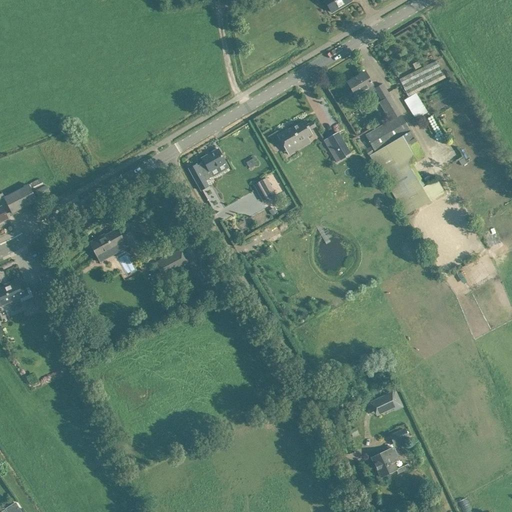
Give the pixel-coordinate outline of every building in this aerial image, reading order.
[(324,0),(326,3),(331,12),(351,0),(350,0),(324,0)] [(408,97),(445,78),(437,61),(399,79),(408,97)] [(418,61),(412,64),(415,69),(421,66),(418,61)] [(368,88),(372,86),(373,86),(365,72),(347,82),(358,101),(371,93),(368,88)] [(375,89),(374,90),(375,91),(381,101),(379,102),(387,116),(398,110),(383,84),(375,89)] [(422,116),(434,109),(423,90),(411,97),(422,116)] [(433,116),(440,126),(446,122),(440,112),(433,116)] [(389,120),(365,135),(375,152),(369,156),(405,215),(415,209),(407,197),(425,186),(412,163),(425,155),(400,114),(389,120)] [(310,130),(316,126),(313,121),(307,125),(304,120),(288,130),(287,129),(277,135),(287,151),(294,147),(293,146),(312,134),(310,130)] [(233,155),(266,142),(262,132),(229,145),(233,155)] [(338,132),(324,141),(332,154),(337,162),(350,154),(345,145),(338,132)] [(218,148),(201,158),(204,162),(197,165),(196,164),(188,169),(201,190),(208,186),(205,180),(213,176),(210,171),(225,162),(218,148)] [(37,200),(31,190),(43,184),(40,179),(4,198),(12,213),(37,200)] [(251,190),(257,206),(272,200),(266,184),(251,190)] [(46,185),(35,190),(39,197),(50,192),(46,185)] [(141,216),(130,222),(133,228),(144,222),(141,216)] [(116,247),(124,243),(117,229),(101,237),(101,236),(89,243),(98,257),(116,247)] [(124,252),(132,270),(140,266),(133,248),(124,252)] [(156,267),(150,269),(156,281),(162,278),(185,265),(189,263),(187,258),(185,259),(182,253),(184,253),(181,248),(153,262),(156,267)] [(21,303),(33,297),(34,299),(42,295),(37,282),(28,286),(29,288),(26,289),(21,278),(10,283),(10,284),(0,288),(0,305),(0,306),(19,298),(21,303)] [(219,290),(215,282),(204,289),(208,296),(219,290)] [(54,300),(64,320),(81,312),(70,291),(54,300)] [(0,327),(3,333),(10,330),(4,320),(0,322),(0,327)] [(70,362),(69,366),(71,369),(74,369),(77,368),(77,363),(75,360),(72,360),(70,362)] [(402,403),(396,390),(374,400),(380,413),(402,403)] [(409,436),(405,428),(391,435),(394,443),(409,436)] [(381,453),(372,458),(381,477),(390,473),(394,471),(396,470),(396,469),(393,462),(398,460),(393,448),(385,451),(381,453)] [(21,511),(16,502),(5,509),(7,511),(21,511)]
